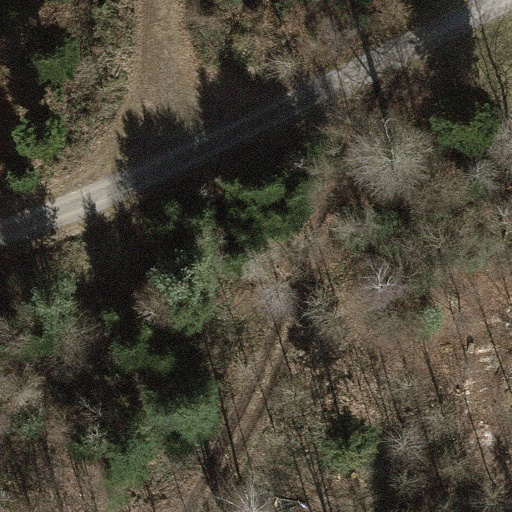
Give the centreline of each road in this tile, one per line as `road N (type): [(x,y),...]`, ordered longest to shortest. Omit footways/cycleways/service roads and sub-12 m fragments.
road 1 (track): [(511,8),(161,174),(0,239)]
road 2 (track): [(161,174),(167,0)]
